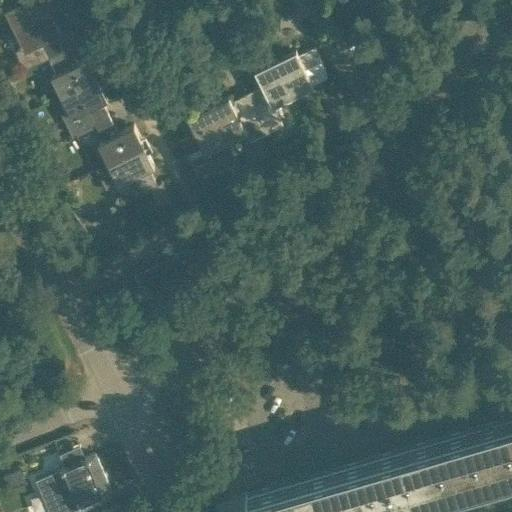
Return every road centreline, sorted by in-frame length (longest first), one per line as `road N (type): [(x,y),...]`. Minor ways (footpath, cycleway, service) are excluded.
road 1 (unclassified): [(281,302),(358,201),(398,131)]
road 2 (residential): [(301,358),(259,370),(249,390),(271,466),(331,449)]
road 3 (unclassified): [(115,391),(281,302)]
road 4 (residential): [(331,449),(511,396)]
road 5 (unclassified): [(398,131),(498,0)]
road 6 (residential): [(64,294),(201,226)]
road 7 (unclassified): [(177,511),(115,391)]
road 8 (residential): [(115,391),(0,440)]
road 9 (residential): [(398,131),(325,35)]
